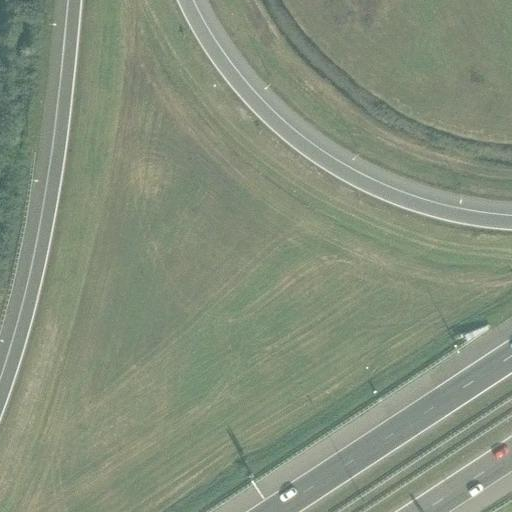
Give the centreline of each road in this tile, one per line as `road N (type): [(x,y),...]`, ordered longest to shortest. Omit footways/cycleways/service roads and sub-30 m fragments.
road 1 (motorway): [(511,223),(401,201),(303,147),(253,103),(183,0)]
road 2 (motorway): [(72,0),(45,235),(0,397)]
road 3 (motorway): [(511,355),(273,511)]
